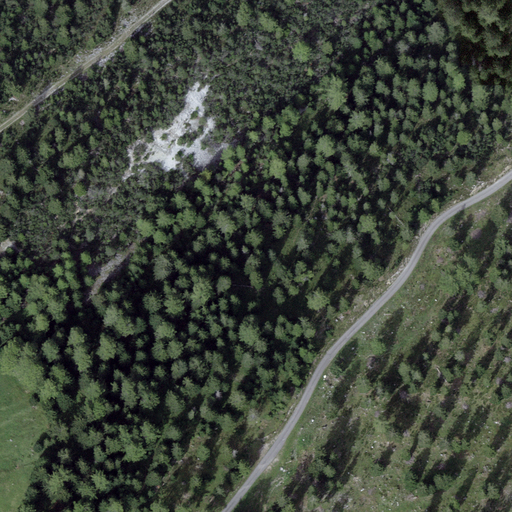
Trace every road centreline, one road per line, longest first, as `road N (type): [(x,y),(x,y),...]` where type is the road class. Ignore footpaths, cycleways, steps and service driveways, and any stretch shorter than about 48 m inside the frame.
road 1 (track): [(511,172),(441,218),(401,279),(325,360),(275,448),(224,511)]
road 2 (track): [(174,0),(0,132)]
